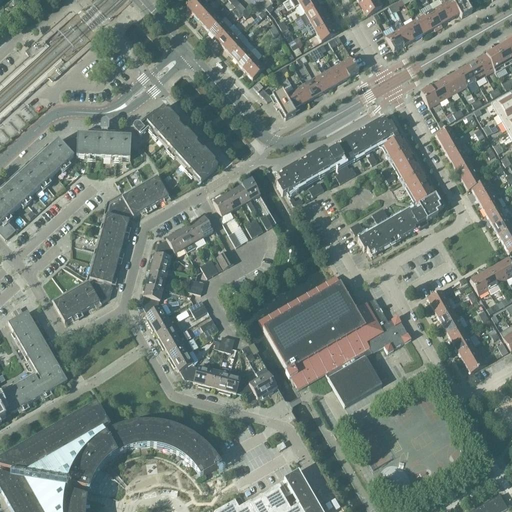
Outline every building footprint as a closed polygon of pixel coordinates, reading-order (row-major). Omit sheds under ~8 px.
[(187,0),(187,1),(191,5),(187,9),(194,18),(207,6),(201,0),(187,0)] [(289,0),(294,10),(300,7),(311,0),(289,0)] [(311,0),(300,7),(305,16),(320,8),(315,0),(311,0)] [(355,0),(361,9),(376,0),(375,0),(355,0)] [(367,19),(381,10),(376,0),(361,9),(367,19)] [(450,1),(449,0),(443,0),(439,2),(450,21),(459,16),(460,16),(455,8),(451,1),(450,1)] [(459,16),(461,20),(472,15),(466,5),(468,3),(466,0),(449,0),(450,1),(451,1),(455,8),(460,16),(459,16)] [(450,21),(439,2),(439,1),(429,7),(441,27),(450,21)] [(242,18),(247,13),(240,5),(232,12),(239,21),(242,18)] [(194,18),(201,26),(214,14),(207,6),(194,18)] [(420,13),(423,17),(432,32),(433,31),(435,34),(442,30),(441,27),(429,7),(427,8),(426,9),(425,9),(422,11),(421,12),(420,13)] [(305,16),(310,26),(325,17),(320,8),(305,16)] [(209,34),(221,22),(225,19),(218,11),(214,14),(201,26),(209,34)] [(310,26),(316,35),(331,26),(325,17),(310,26)] [(422,38),(432,32),(423,17),(414,23),(422,38)] [(209,34),(216,42),(229,30),(221,22),(209,34)] [(414,23),(404,28),(413,43),(422,38),(414,23)] [(331,26),(316,35),(321,45),(336,36),(331,26)] [(404,28),(395,33),(404,48),(413,43),(404,28)] [(216,42),(223,50),(236,38),(229,30),(216,42)] [(395,33),(385,39),(394,54),(404,48),(395,33)] [(486,58),(495,73),(494,73),(496,76),(511,66),(511,37),(506,41),(509,45),(500,50),(498,45),(491,49),(493,54),(486,58)] [(243,46),(236,38),(223,50),(230,58),(243,46)] [(243,46),(230,58),(238,66),(250,54),(243,46)] [(245,74),(258,62),(262,58),(255,50),(250,54),(238,66),(245,74)] [(485,78),(494,73),(495,73),(486,58),(477,63),(485,78)] [(350,59),(340,65),(349,80),(359,74),(350,59)] [(258,62),(245,74),(252,82),(265,70),(258,62)] [(485,78),(477,63),(467,69),(476,84),(485,78)] [(349,80),(340,65),(331,70),(339,85),(349,80)] [(458,74),(467,89),(476,84),(467,69),(458,74)] [(321,76),(330,91),(339,85),(331,70),(321,76)] [(277,73),(272,76),(275,82),(281,79),(277,73)] [(449,79),(457,94),(467,89),(458,74),(449,79)] [(330,91),(321,76),(312,81),(321,96),(330,91)] [(457,94),(449,79),(439,85),(448,100),(457,94)] [(303,87),(311,101),(321,96),(312,81),(303,87)] [(259,85),(253,90),(257,95),(263,90),(259,85)] [(430,90),(439,105),(448,100),(439,85),(430,90)] [(284,97),(288,105),(293,112),(294,114),(300,111),(299,109),(302,107),(293,92),(290,86),(281,91),(282,93),(285,97),(284,97)] [(293,92),(302,107),(311,101),(303,87),(293,92)] [(430,90),(420,96),(429,111),(439,105),(430,90)] [(272,99),(273,101),(285,122),(296,116),(294,114),(293,112),(288,105),(284,97),(285,97),(282,93),(272,99)] [(491,105),(496,115),(511,106),(511,99),(509,95),(491,105)] [(511,106),(496,115),(502,124),(511,118),(511,106)] [(150,129),(191,174),(200,185),(217,169),(212,163),(213,161),(206,154),(205,155),(194,143),(195,142),(188,134),(187,136),(176,124),(177,122),(174,119),(170,115),(169,116),(162,108),(156,111),(147,117),(144,120),(139,124),(146,132),(150,129)] [(507,134),(511,130),(511,118),(502,124),(507,134)] [(338,176),(340,179),(341,182),(343,184),(352,179),(350,177),(349,174),(348,172),(344,166),(381,145),(386,142),(388,145),(398,140),(398,139),(390,125),(387,127),(384,121),(326,154),(325,152),(276,180),(286,197),(288,196),(289,198),(292,196),(291,194),(334,169),(337,174),(338,176)] [(134,131),(135,132),(140,138),(144,134),(140,128),(139,128),(139,127),(138,127),(137,127),(136,127),(135,127),(135,128),(134,128),(134,129),(134,130),(134,131)] [(456,139),(450,129),(435,137),(441,147),(456,139)] [(74,159),(76,159),(130,162),(131,139),(77,136),(77,140),(70,140),(62,147),(74,159)] [(442,211),(407,151),(400,138),(398,139),(398,140),(388,145),(383,148),(420,212),(411,217),(409,213),(357,243),(364,254),(366,252),(370,259),(428,225),(427,223),(437,217),(436,214),(442,211)] [(456,139),(441,147),(446,157),(461,148),(456,139)] [(58,142),(0,195),(0,236),(5,242),(16,233),(6,221),(74,159),(62,147),(58,142)] [(451,166),(466,157),(461,148),(446,157),(451,166)] [(466,157),(451,166),(456,175),(472,166),(466,157)] [(462,185),(477,176),(472,166),(456,175),(462,185)] [(477,176),(462,185),(467,195),(471,192),(483,185),(482,185),(477,176)] [(88,285),(76,292),(53,305),(65,325),(72,321),(73,322),(82,317),(81,316),(95,308),(96,309),(100,307),(99,305),(100,305),(101,306),(110,301),(113,290),(115,282),(113,281),(117,266),(119,266),(122,256),(120,256),(122,248),(124,240),(126,241),(129,231),(127,230),(130,219),(132,218),(133,219),(141,215),(142,217),(151,211),(150,210),(157,206),(164,202),(165,203),(169,201),(157,179),(123,199),(121,196),(107,205),(104,216),(106,217),(89,283),(88,285)] [(240,187),(250,203),(260,197),(251,183),(247,186),(245,184),(240,187)] [(471,192),(477,201),(491,192),(486,183),(482,185),(483,185),(471,192)] [(251,214),(255,212),(250,203),(240,187),(235,190),(236,192),(232,194),(240,209),(246,206),(251,214)] [(482,210),(497,202),(491,192),(477,201),(482,210)] [(240,209),(232,194),(228,196),(227,194),(222,197),(231,214),(240,209)] [(222,197),(216,200),(218,202),(213,205),(221,220),(219,221),(222,227),(233,221),(230,215),(231,214),(222,197)] [(497,202),(482,210),(487,220),(502,211),(497,202)] [(502,211),(487,220),(493,229),(507,220),(502,211)] [(260,220),(267,232),(272,229),(265,217),(260,220)] [(198,220),(193,223),(203,240),(213,234),(204,220),(200,223),(198,220)] [(498,238),(511,229),(511,228),(507,220),(493,229),(498,238)] [(250,225),(257,238),(263,234),(256,222),(250,225)] [(203,240),(193,223),(188,226),(189,228),(185,231),(193,246),(203,240)] [(257,238),(250,225),(245,229),(252,241),(257,238)] [(511,229),(498,238),(503,247),(511,242),(511,229)] [(175,234),(183,248),(184,251),(187,255),(196,250),(193,246),(185,231),(181,233),(180,231),(175,234)] [(241,231),(234,235),(241,247),(248,243),(241,231)] [(325,242),(332,239),(327,231),(321,234),(325,242)] [(183,248),(175,234),(169,237),(171,239),(166,242),(166,243),(158,247),(171,257),(174,256),(174,257),(184,251),(183,248)] [(234,235),(228,238),(235,250),(241,247),(234,235)] [(508,258),(510,257),(511,255),(511,242),(503,247),(509,257),(508,257),(508,258)] [(171,257),(158,247),(156,256),(155,256),(153,261),(151,261),(150,267),(168,272),(171,261),(170,261),(171,257)] [(234,266),(227,254),(216,260),(223,272),(234,266)] [(507,262),(498,267),(507,282),(511,278),(511,268),(507,261),(507,262)] [(205,266),(212,278),(218,275),(211,263),(205,266)] [(212,278),(205,266),(200,269),(207,282),(212,278)] [(167,276),(170,277),(171,276),(172,273),(168,272),(150,267),(148,272),(150,273),(149,278),(165,282),(167,276)] [(507,282),(498,267),(489,272),(497,287),(507,282)] [(479,278),(488,293),(497,287),(489,272),(479,278)] [(165,282),(149,278),(148,282),(146,282),(144,287),(163,292),(165,282)] [(479,278),(470,283),(478,298),(488,293),(479,278)] [(360,321),(355,313),(336,279),(329,283),(258,323),(298,392),(325,376),(327,380),(343,409),(381,388),(378,384),(386,379),(372,355),(377,352),(383,349),(383,348),(371,327),(372,326),(367,317),(360,321)] [(189,288),(202,292),(204,286),(190,282),(189,288)] [(468,286),(454,294),(456,297),(470,289),(468,286)] [(163,292),(144,287),(142,293),(145,294),(143,299),(144,299),(142,308),(158,307),(159,303),(160,304),(163,292)] [(202,292),(189,288),(187,294),(200,298),(202,292)] [(427,301),(432,311),(447,302),(441,293),(427,301)] [(375,301),(367,306),(355,313),(360,321),(367,317),(372,326),(371,327),(383,348),(383,349),(387,357),(394,353),(394,352),(405,346),(405,347),(411,343),(407,336),(407,337),(401,326),(401,325),(397,319),(391,323),(388,325),(375,301)] [(438,320),(452,312),(447,302),(432,311),(438,320)] [(192,316),(204,309),(201,304),(189,311),(192,316)] [(496,306),(490,309),(486,312),(489,317),(493,315),(499,312),(496,306)] [(149,328),(166,319),(160,309),(158,307),(142,308),(146,317),(148,322),(146,323),(149,328)] [(204,309),(192,316),(195,321),(207,314),(204,309)] [(23,316),(20,310),(13,314),(16,320),(23,316)] [(452,312),(438,320),(443,330),(458,321),(452,312)] [(181,323),(192,318),(189,313),(179,318),(181,323)] [(0,422),(5,419),(67,384),(34,326),(27,314),(8,325),(37,375),(0,396),(0,422)] [(166,319),(149,328),(152,333),(154,332),(157,336),(171,328),(166,319)] [(448,339),(463,330),(458,321),(443,330),(448,339)] [(203,335),(215,328),(212,322),(200,329),(203,335)] [(182,334),(177,325),(171,328),(157,336),(159,340),(157,342),(160,347),(182,334)] [(215,328),(203,335),(206,340),(218,333),(215,328)] [(511,334),(509,329),(499,335),(510,354),(511,352),(511,334)] [(463,330),(448,339),(454,348),(469,340),(463,330)] [(168,355),(187,344),(182,334),(160,347),(163,352),(165,351),(168,355)] [(224,354),(228,341),(222,339),(218,353),(224,354)] [(469,340),(454,348),(459,358),(474,349),(469,340)] [(228,341),(224,354),(230,356),(234,343),(228,341)] [(171,365),(188,356),(193,353),(187,344),(168,355),(170,359),(168,360),(171,365)] [(252,346),(248,349),(252,357),(257,355),(252,346)] [(247,348),(242,351),(249,363),(254,360),(252,357),(248,349),(247,348)] [(474,349),(459,358),(464,367),(479,358),(474,349)] [(179,374),(184,382),(194,369),(193,366),(188,356),(171,365),(174,371),(176,369),(179,374)] [(492,366),(499,363),(496,356),(489,359),(492,366)] [(464,367),(470,377),(485,368),(479,358),(464,367)] [(198,389),(203,390),(208,372),(198,369),(197,370),(194,369),(184,382),(193,384),(193,385),(198,386),(198,389)] [(230,374),(229,372),(227,372),(224,371),(222,371),(220,371),(219,375),(214,391),(219,392),(219,394),(224,396),(230,374)] [(210,390),(214,391),(219,375),(208,372),(203,390),(209,392),(210,390)] [(240,381),(240,380),(240,375),(230,373),(230,374),(224,396),(230,398),(231,395),(236,397),(236,396),(245,398),(243,382),(240,381)] [(259,381),(268,397),(273,394),(272,392),(277,390),(268,375),(259,381)] [(259,381),(249,386),(246,380),(243,382),(245,398),(253,394),(257,401),(262,398),(263,400),(268,397),(259,381)] [(511,432),(511,434),(502,452),(504,453),(507,454),(511,445),(511,413),(509,409),(511,404),(511,396),(508,394),(500,407),(499,409),(511,432)] [(85,511),(87,502),(84,501),(84,500),(80,499),(80,496),(81,492),(95,496),(96,493),(98,489),(101,483),(103,480),(105,477),(100,472),(107,464),(117,457),(128,452),(140,450),(151,449),(163,451),(174,455),(184,462),(193,470),(200,480),(203,478),(221,468),(211,454),(199,442),(185,434),(169,428),(153,425),(136,426),(120,429),(104,437),(103,434),(110,429),(99,410),(98,410),(94,413),(91,412),(81,418),(81,421),(71,426),(68,426),(58,431),(58,434),(48,440),(45,439),(36,445),(35,447),(25,453),(23,452),(13,458),(12,460),(2,466),(1,470),(0,469),(0,470),(2,471),(1,475),(0,478),(0,477),(0,486),(3,492),(3,495),(8,504),(11,505),(14,511),(85,511)] [(283,444),(277,448),(280,453),(280,452),(286,449),(283,444)] [(255,463),(267,457),(263,449),(251,456),(255,463)] [(319,511),(297,475),(269,491),(270,493),(263,497),(260,497),(258,500),(251,503),(250,502),(239,509),(235,502),(216,511),(319,511)] [(500,497),(474,511),(505,511),(507,511),(500,497)]
